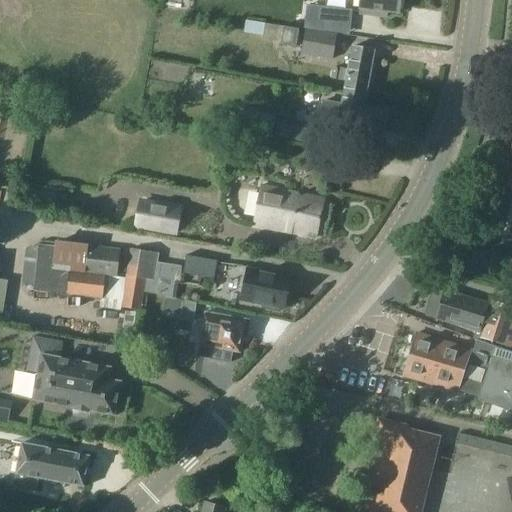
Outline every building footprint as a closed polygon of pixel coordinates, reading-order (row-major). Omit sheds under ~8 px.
[(400,15),(401,0),(359,0),(358,10),(361,11),(360,17),(387,20),(388,14),(400,15)] [(280,42),(282,27),(252,22),(251,33),(263,35),(262,40),(280,42)] [(296,48),(299,31),(283,28),(280,46),(296,48)] [(336,36),(304,31),(301,54),(332,59),(336,36)] [(366,98),(370,79),(375,52),(351,47),(342,93),(366,98)] [(364,106),(366,98),(342,93),(339,104),(324,101),(321,119),(381,132),(385,110),(364,106)] [(255,112),(251,130),(272,134),(276,116),(255,112)] [(261,188),(253,227),(316,241),(324,201),(261,188)] [(176,237),(182,207),(139,199),(133,228),(176,237)] [(92,220),(96,204),(81,201),(77,217),(92,220)] [(120,251),(55,243),(55,248),(38,245),(37,252),(24,250),(20,286),(32,288),(32,291),(103,301),(106,277),(117,278),(120,251)] [(173,296),(178,264),(158,261),(159,253),(131,249),(122,308),(142,311),(145,292),(173,296)] [(214,280),(218,261),(186,255),(182,274),(214,280)] [(246,269),(239,300),(261,305),(261,308),(279,311),(279,309),(284,310),(290,278),(246,269)] [(437,297),(436,301),(437,301),(441,302),(441,304),(436,319),(437,319),(483,334),(482,334),(481,338),(482,339),(511,348),(511,307),(493,302),(492,306),(489,305),(489,304),(446,291),(446,290),(441,289),(440,288),(437,297)] [(192,323),(195,303),(185,301),(178,321),(192,323)] [(250,322),(217,316),(217,319),(204,317),(199,346),(212,349),(209,360),(230,364),(233,352),(240,354),(243,337),(247,338),(250,322)] [(458,392),(470,350),(419,335),(406,376),(458,392)] [(33,336),(26,372),(38,374),(33,402),(114,416),(121,382),(108,380),(111,368),(60,358),(63,342),(33,336)] [(511,353),(495,348),(477,400),(511,411),(508,429),(511,430),(511,353)] [(413,433),(408,432),(409,428),(379,420),(375,439),(382,441),(377,462),(367,459),(363,476),(373,478),(368,498),(361,496),(356,511),(419,511),(439,438),(436,437),(436,435),(414,430),(413,433)] [(511,456),(511,446),(458,433),(456,443),(511,456)] [(84,488),(90,456),(22,443),(13,487),(36,491),(38,479),(84,488)] [(288,511),(334,511),(335,511),(275,496),(273,508),(288,511)] [(224,511),(225,509),(205,503),(202,511),(224,511)]
